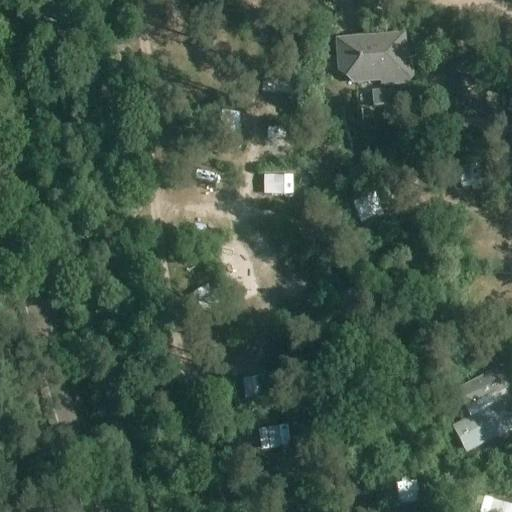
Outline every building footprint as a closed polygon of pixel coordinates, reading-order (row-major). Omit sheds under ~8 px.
[(405,62),(403,39),(400,39),(337,44),(335,44),(337,74),(352,86),(380,84),(380,89),(406,86),(409,83),(412,80),(410,62),(405,62)] [(451,51),(455,66),(474,60),(470,46),(451,51)] [(417,72),(429,71),(427,51),(415,52),(417,72)] [(267,87),(270,103),(287,100),(284,84),(267,87)] [(194,115),(169,116),(170,138),(195,137),(194,115)] [(234,117),(219,121),(224,139),(239,135),(234,117)] [(501,137),(499,124),(437,131),(438,144),(501,137)] [(277,189),(298,189),(298,169),(277,169),(277,189)] [(220,276),(207,278),(208,296),(222,294),(220,276)] [(465,410),(511,386),(511,377),(506,367),(456,392),(465,410)] [(511,429),(500,406),(452,431),(465,455),(511,430),(511,429)]
